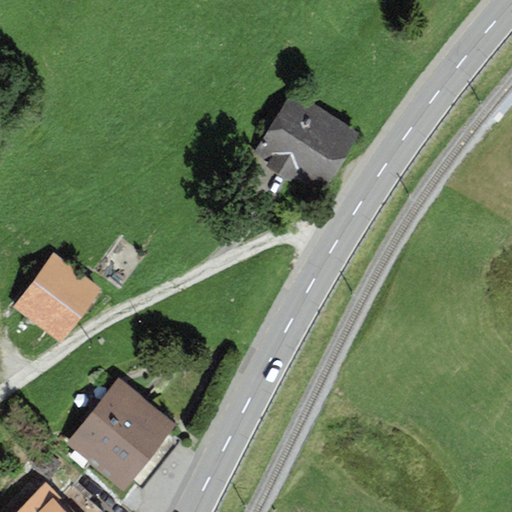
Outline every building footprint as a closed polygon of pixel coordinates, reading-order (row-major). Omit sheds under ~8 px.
[(292,91),(255,151),(311,186),(331,154),(348,126),(292,91)] [(95,284),(53,254),(15,305),(57,336),(67,321),(95,284)] [(80,438),(123,473),(161,425),(118,390),(80,438)] [(42,452),(34,465),(51,476),(59,463),(42,452)] [(78,511),(83,511),(92,506),(76,484),(65,493),(78,511)] [(62,511),(45,495),(27,511),(62,511)]
